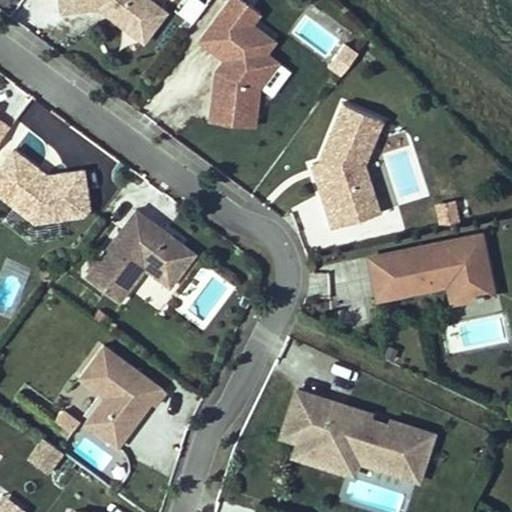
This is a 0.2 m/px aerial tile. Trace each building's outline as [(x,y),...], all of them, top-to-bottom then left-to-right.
[(59,0),(61,10),(97,4),(144,41),(166,10),(151,0),(59,0)] [(180,0),(174,8),(188,18),(201,0),(180,0)] [(244,0),(229,0),(201,38),(224,55),(216,68),(211,116),(258,122),(262,86),(280,62),(268,53),(277,40),(253,22),(260,12),(244,0)] [(382,118),(343,102),(325,157),(313,161),(336,224),(378,212),(365,166),(382,118)] [(82,169),(46,174),(43,178),(37,173),(40,169),(13,148),(0,164),(0,193),(33,220),(81,213),(87,207),(82,169)] [(37,173),(43,178),(46,174),(40,169),(37,173)] [(441,202),(445,223),(461,220),(456,199),(441,202)] [(119,300),(144,267),(146,264),(162,262),(178,274),(194,252),(169,234),(163,235),(157,231),(160,227),(136,209),(86,275),(119,300)] [(471,253),(484,250),(481,233),(467,236),(471,253)] [(438,248),(370,262),(378,297),(448,282),(462,279),(466,297),(476,295),(476,298),(484,297),(483,294),(493,292),(484,250),(471,253),(467,236),(437,242),(438,248)] [(369,255),(370,262),(438,248),(437,242),(369,255)] [(146,264),(144,267),(169,286),(178,274),(162,262),(146,264)] [(462,279),(448,282),(452,300),(466,297),(462,279)] [(165,390),(103,344),(79,377),(104,395),(84,422),(117,446),(135,422),(131,419),(137,410),(141,413),(151,401),(155,404),(165,390)] [(86,414),(100,394),(90,387),(76,406),(86,414)] [(319,446),(357,458),(417,478),(432,433),(388,419),(386,423),(371,418),(372,413),(346,405),(343,412),(327,407),(330,400),(296,389),(281,434),(298,439),(293,454),(313,460),(315,461),(319,446)] [(346,405),(330,400),(327,407),(343,412),(346,405)] [(81,417),(67,406),(57,420),(71,430),(81,417)] [(135,422),(141,413),(137,410),(131,419),(135,422)] [(27,455),(50,470),(64,447),(42,432),(27,455)] [(319,446),(315,461),(352,473),(357,458),(319,446)]
